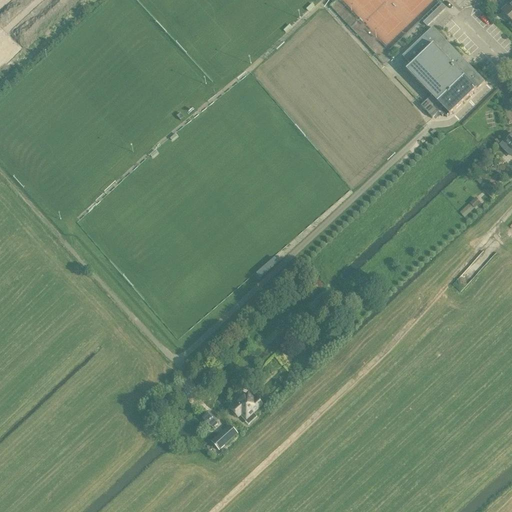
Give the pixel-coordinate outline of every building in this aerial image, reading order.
[(443,4),(423,21),(427,25),(447,8),(443,4)] [(449,116),(485,82),(433,28),(403,57),(412,66),(407,71),(408,71),(432,96),(421,106),(433,119),(439,113),(443,117),(445,115),(447,118),(449,116)] [(511,136),(506,143),(505,141),(500,147),(508,154),(510,152),(511,154),(511,136)] [(476,198),(470,204),(475,209),(481,203),(476,198)] [(471,206),(462,215),(465,218),(474,209),(471,206)] [(200,382),(209,374),(204,367),(195,376),(200,382)] [(262,405),(257,399),(255,401),(248,394),(231,410),(232,411),(232,413),(235,416),(237,416),(238,418),(240,416),(241,414),(246,420),(253,413),(262,405)] [(217,422),(209,413),(202,419),(210,429),(217,422)] [(218,450),(235,434),(228,426),(211,442),(218,450)]
